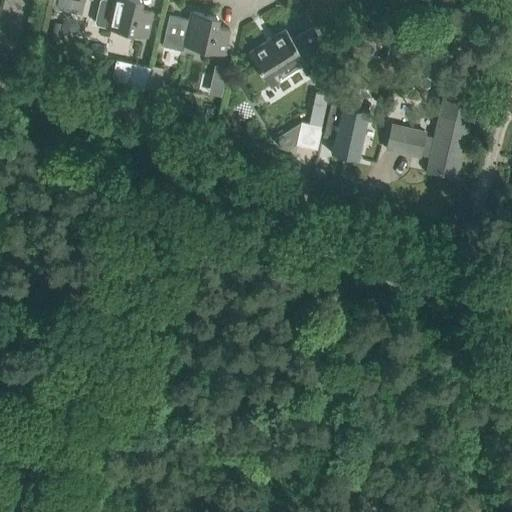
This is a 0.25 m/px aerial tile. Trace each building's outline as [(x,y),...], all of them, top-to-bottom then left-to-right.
[(146,37),(152,11),(140,8),(141,2),(140,0),(112,0),(110,0),(99,0),(95,22),(96,24),(107,26),(106,28),(146,37)] [(229,29),(217,26),(218,19),(216,16),(194,11),(190,13),(189,19),(169,14),(161,45),(183,50),(184,45),(223,54),(229,29)] [(270,86),(327,50),(312,27),(292,40),(285,29),(248,52),(270,86)] [(141,92),(142,88),(147,66),(133,63),(128,85),(141,92)] [(146,89),(150,90),(158,92),(163,71),(161,67),(151,65),(146,89)] [(315,93),(308,123),(300,121),(295,144),(317,149),(322,126),(329,96),(315,93)] [(456,176),(473,99),(444,93),(440,111),(434,138),(424,135),(425,131),(392,124),(386,148),(420,155),(421,150),(430,152),(427,169),(456,176)] [(330,101),(322,136),(323,136),(324,132),(335,134),(334,138),(331,152),(358,158),(361,147),(361,143),(364,129),(365,125),(366,125),(369,110),(330,101)]
